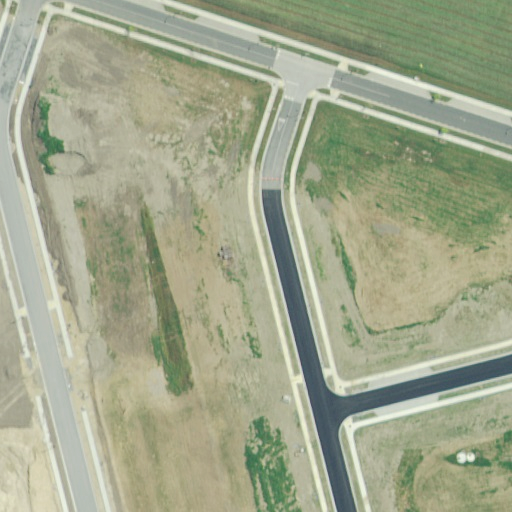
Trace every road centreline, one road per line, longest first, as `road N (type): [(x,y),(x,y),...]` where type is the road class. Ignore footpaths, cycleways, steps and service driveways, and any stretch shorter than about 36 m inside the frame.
road 1 (residential): [(89,511),(0,145)]
road 2 (residential): [(322,410),(268,198),(302,68)]
road 3 (residential): [(87,0),(302,68)]
road 4 (residential): [(302,68),(511,135)]
road 5 (residential): [(322,410),(511,363)]
